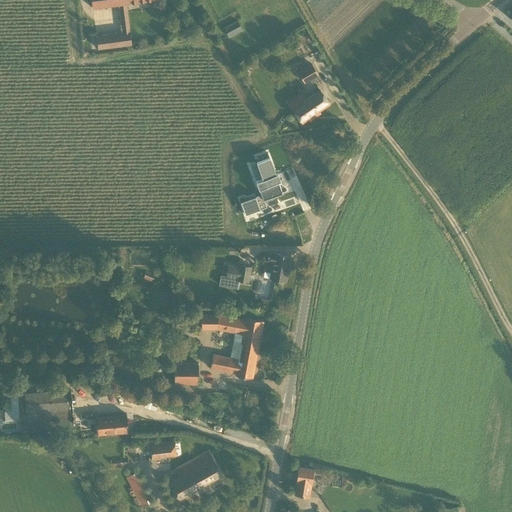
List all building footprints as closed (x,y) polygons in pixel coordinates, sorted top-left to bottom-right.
[(91,0),(92,8),(119,4),(122,32),(130,31),(127,3),(152,0),(91,0)] [(225,28),(229,36),(242,30),(238,22),(225,28)] [(130,31),(122,32),(96,35),(98,49),(132,45),(130,31)] [(298,72),(304,83),(318,75),(312,64),(298,72)] [(292,109),(302,123),(308,118),(310,120),(316,116),(315,114),(330,103),(320,89),(292,109)] [(266,207),(263,198),(282,191),(278,181),(280,180),(280,179),(278,180),(276,174),(278,174),(277,173),(276,173),(269,156),(256,161),(262,178),(255,181),(258,188),(259,188),(261,194),(242,200),(246,214),(266,207)] [(271,278),(275,279),(285,281),(286,273),(288,273),(290,264),(288,264),(289,256),(276,253),(276,254),(267,252),(266,261),(268,261),(271,262),(269,270),(273,270),(271,278)] [(251,266),(238,264),(238,266),(228,264),(226,277),(221,276),(219,285),(238,289),(239,280),(248,282),(251,266)] [(252,378),(254,368),(263,321),(245,317),(245,319),(219,314),(217,329),(235,332),(242,334),(237,358),(230,356),(213,353),(212,358),(210,368),(236,372),(235,375),(252,378)] [(174,383),(198,383),(198,363),(174,363),(174,383)] [(62,430),(61,424),(72,423),(69,390),(18,394),(10,395),(10,406),(5,406),(5,412),(4,412),(5,421),(20,420),(21,433),(62,430)] [(97,435),(128,432),(126,414),(95,417),(97,435)] [(174,440),(151,443),(153,457),(153,460),(160,459),(160,457),(176,455),(174,440)] [(184,475),(169,482),(179,499),(222,475),(213,459),(200,467),(197,462),(181,470),(184,475)] [(298,467),(297,481),(294,495),(309,497),(311,483),(312,483),(314,469),(298,467)] [(126,477),(141,507),(153,501),(138,471),(126,477)]
